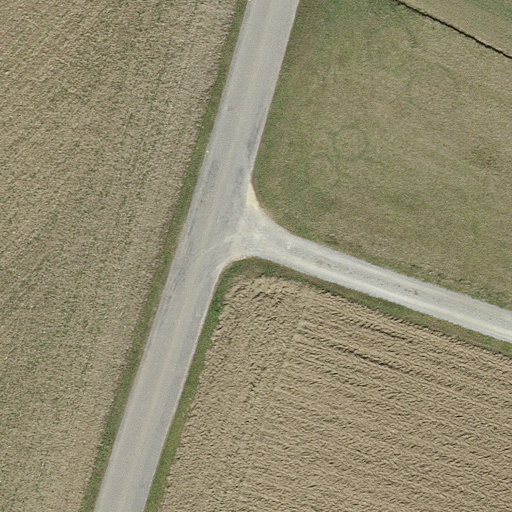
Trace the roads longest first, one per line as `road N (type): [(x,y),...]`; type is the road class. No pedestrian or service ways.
road 1 (tertiary): [(129,511),(275,0)]
road 2 (track): [(214,232),(511,334)]
